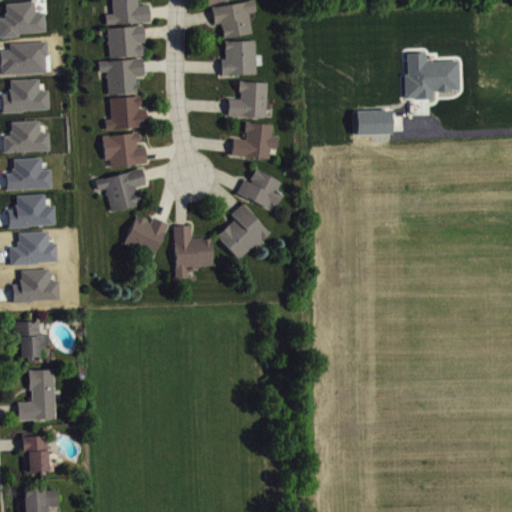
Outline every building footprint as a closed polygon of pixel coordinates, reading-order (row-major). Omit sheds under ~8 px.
[(113,0),(115,18),(107,19),(108,30),(152,27),(151,10),(142,10),(141,0),(113,0)] [(244,0),(207,0),(210,10),(244,0)] [(254,38),(250,17),(258,16),(256,5),(213,12),(216,29),(223,28),(225,43),(254,38)] [(7,8),(8,23),(1,23),(2,40),(48,38),(47,17),(37,18),(37,7),(7,8)] [(110,62),(144,61),(144,47),(146,47),(145,31),(110,32),(110,62)] [(223,81),(258,79),(257,45),(226,46),(227,63),(222,64),(223,81)] [(109,99),(138,98),(137,81),(145,80),(145,64),(100,66),(101,77),(109,77),(109,99)] [(4,100),(4,116),(51,115),(51,96),(41,96),(41,84),(12,85),(12,99),(4,100)] [(240,104),(230,104),(229,121),(267,123),(269,87),(241,86),(240,104)] [(111,102),(112,124),(107,124),(107,134),(148,133),(148,114),(142,114),(142,101),(111,102)] [(52,155),(51,137),(42,137),(42,126),(13,127),(14,141),(6,141),(7,157),(52,155)] [(274,129),(247,127),(246,144),(234,143),(233,161),(271,164),(271,154),(278,154),(279,141),(273,140),(274,129)] [(104,141),(107,165),(112,165),(113,173),(149,168),(146,151),(140,151),(139,137),(104,141)] [(8,179),(8,195),(54,193),(53,175),(44,175),(44,163),(15,164),(15,178),(8,179)] [(112,217),(143,210),(139,192),(147,190),(144,174),(97,183),(100,195),(108,194),(112,217)] [(283,186),(256,174),(251,186),(245,184),(238,199),(268,213),(271,207),(278,210),(284,199),(278,196),(283,186)] [(238,265),(270,240),(245,208),(232,218),(237,225),(218,239),(238,265)] [(126,250),(155,261),(168,228),(154,222),(153,226),(137,220),(126,250)] [(177,283),(190,282),(189,275),(199,274),(199,271),(214,270),(214,243),(193,243),(192,230),(176,230),(177,283)] [(12,320),(13,345),(18,344),(18,356),(37,355),(37,348),(44,348),(43,333),(36,333),(36,320),(12,320)] [(26,368),(26,374),(25,374),(25,387),(30,387),(30,400),(16,401),(16,419),(43,418),(43,414),(53,414),(51,368),(26,368)] [(19,431),(22,475),(43,475),(43,470),(46,470),(44,431),(19,431)] [(21,511),(43,511),(46,511),(46,506),(56,505),(54,488),(42,489),(42,484),(20,485),(21,511)]
